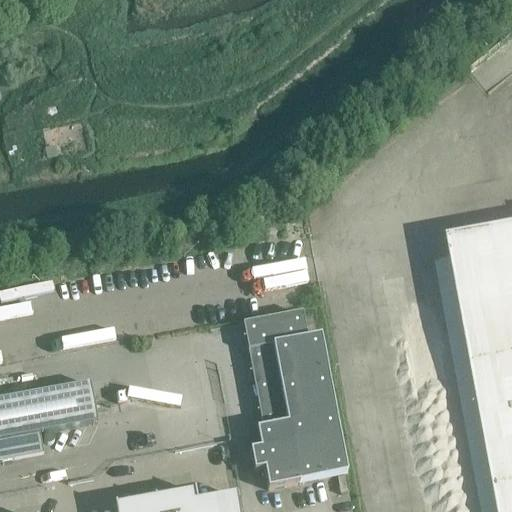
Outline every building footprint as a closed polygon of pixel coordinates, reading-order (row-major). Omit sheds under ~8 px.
[(511,511),(511,230),(448,243),(497,511),(511,511)] [(287,426),(256,432),(260,451),(250,453),(254,475),(264,473),(268,492),(347,477),(320,338),(272,348),(287,426)] [(0,464),(43,456),(40,437),(97,426),(90,387),(0,403),(0,464)] [(155,501),(154,501),(155,511),(237,511),(235,498),(196,505),(194,493),(192,494),(193,495),(155,501)] [(114,511),(155,511),(154,501),(153,501),(153,502),(115,509),(115,508),(114,508),(114,511)]
